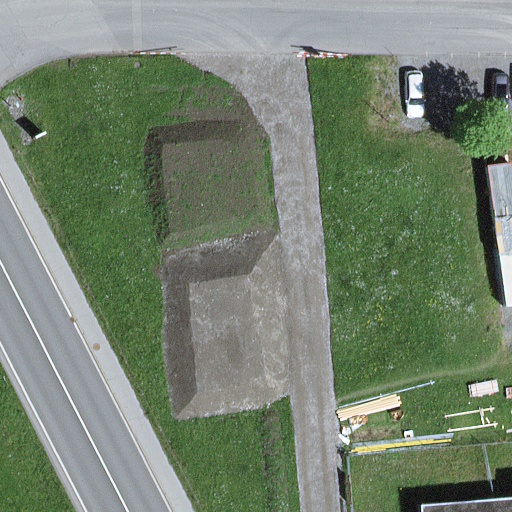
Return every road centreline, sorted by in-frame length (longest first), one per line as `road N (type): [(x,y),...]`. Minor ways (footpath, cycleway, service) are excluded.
road 1 (residential): [(0,33),(69,23),(511,29)]
road 2 (primary): [(0,257),(130,511)]
